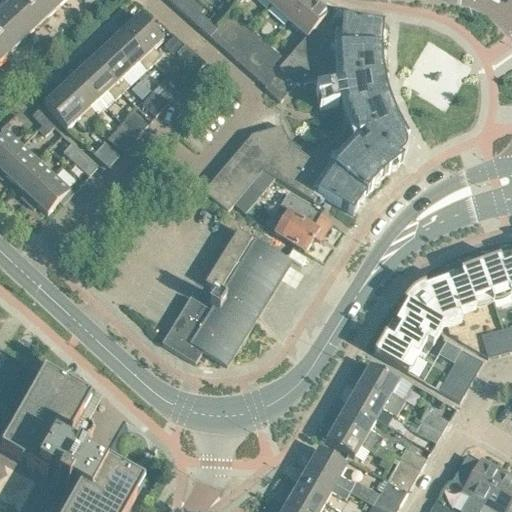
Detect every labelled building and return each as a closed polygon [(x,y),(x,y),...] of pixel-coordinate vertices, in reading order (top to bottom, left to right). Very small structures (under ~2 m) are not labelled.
[(26,40),(42,25),(18,0),(16,0),(2,14),(26,40)] [(18,0),(42,25),(57,10),(47,0),(18,0)] [(47,0),(57,10),(68,0),(47,0)] [(188,0),(180,0),(173,9),(193,26),(204,14),(188,0)] [(278,0),(260,0),(271,9),(278,0)] [(289,25),(309,3),(305,0),(278,0),(271,9),(289,25)] [(307,41),(321,24),(327,18),(309,3),(289,25),(306,40),(307,41)] [(0,43),(10,54),(26,40),(2,14),(0,15),(0,43)] [(231,16),(216,32),(209,40),(217,47),(223,52),(265,90),(264,91),(280,105),(296,87),(298,89),(341,83),(347,112),(348,125),(344,138),(335,148),(324,154),(310,155),(298,151),(287,142),(282,131),(281,130),(251,139),(203,196),(227,216),(234,207),(265,171),(313,205),(317,197),(353,218),(367,197),(384,180),(403,165),(401,163),(405,158),(406,152),(404,146),(407,144),(395,123),(386,99),(382,78),(381,52),(383,28),(342,21),(340,36),(334,35),(321,24),(307,41),(306,40),(285,64),(231,16)] [(154,67),(161,60),(153,52),(162,43),(139,19),(123,34),(154,67)] [(207,24),(200,32),(209,40),(216,32),(207,24)] [(123,34),(107,49),(130,73),(139,66),(146,74),(154,67),(123,34)] [(174,56),(183,49),(175,40),(166,48),(174,56)] [(0,63),(10,54),(0,43),(0,63)] [(197,75),(204,67),(205,66),(184,47),(176,56),(197,75)] [(107,49),(91,63),(122,96),(129,89),(122,81),(130,73),(107,49)] [(122,96),(91,63),(75,78),(98,103),(107,95),(114,103),(122,96)] [(90,126),(97,119),(90,111),(98,103),(75,78),(60,93),(90,126)] [(173,84),(180,91),(187,84),(183,80),(177,80),(173,84)] [(319,112),(337,108),(333,89),(315,93),(319,112)] [(90,126),(60,93),(43,108),(66,133),(75,124),(83,132),(90,126)] [(166,109),(173,101),(165,94),(158,101),(166,109)] [(166,109),(158,101),(152,96),(142,105),(148,110),(157,118),(166,109)] [(40,127),(46,122),(38,113),(32,119),(40,127)] [(136,140),(147,129),(132,115),(122,127),(136,140)] [(44,139),(48,136),(54,131),(46,122),(40,127),(41,129),(38,133),(44,139)] [(122,157),(136,140),(122,127),(107,143),(122,157)] [(0,172),(21,149),(5,134),(0,139),(0,172)] [(108,171),(119,160),(104,146),(93,158),(108,171)] [(68,162),(77,153),(71,147),(62,156),(68,162)] [(15,188),(37,164),(21,149),(0,172),(0,181),(2,184),(6,180),(15,188)] [(88,180),(97,172),(77,153),(68,162),(88,180)] [(27,207),(53,179),(37,164),(15,188),(24,197),(20,201),(27,207)] [(69,194),(53,179),(27,207),(34,213),(38,209),(47,218),(58,206),(62,209),(73,198),(69,194)] [(260,199),(249,189),(234,207),(245,217),(260,199)] [(320,245),(332,226),(286,197),(278,209),(286,214),(272,236),(304,256),(313,241),(320,245)] [(237,234),(236,236),(204,287),(216,294),(206,311),(190,301),(161,347),(195,368),(203,355),(226,370),(290,267),(238,234),(237,234)] [(384,338),(373,356),(407,376),(408,375),(401,371),(410,356),(417,360),(422,351),(426,344),(432,348),(442,331),(461,324),(459,317),(476,311),(473,304),(489,298),(492,305),(493,305),(491,297),(507,291),(510,299),(511,297),(511,265),(502,269),(498,260),(460,274),(463,283),(448,289),(446,283),(425,291),(424,289),(424,287),(420,288),(412,294),(405,302),(403,305),(404,305),(406,307),(395,326),(400,329),(392,342),(384,338)] [(511,329),(503,331),(510,355),(511,354),(511,329)] [(503,331),(492,335),(499,358),(510,355),(503,331)] [(492,335),(481,338),(487,361),(499,358),(492,335)] [(426,344),(422,351),(428,355),(432,348),(426,344)] [(461,353),(455,363),(477,376),(483,366),(461,353)] [(455,363),(449,373),(471,386),(477,376),(455,363)] [(400,412),(405,404),(391,396),(397,385),(369,369),(358,388),(400,412)] [(449,373),(444,384),(465,396),(471,386),(449,373)] [(74,452),(64,447),(90,400),(43,374),(0,451),(0,452),(46,479),(48,476),(58,481),(56,484),(67,490),(69,487),(78,493),(67,511),(129,511),(143,488),(96,461),(95,464),(85,459),(86,457),(85,456),(89,453),(90,449),(88,444),(84,442),(79,443),(76,446),(76,451),(75,451),(74,452)] [(444,384),(438,394),(459,406),(465,396),(444,384)] [(400,412),(358,388),(347,406),(375,423),(382,412),(396,420),(400,412)] [(378,450),(383,442),(369,434),(375,423),(347,406),(336,425),(378,450)] [(442,436),(448,425),(427,413),(421,424),(442,436)] [(435,447),(442,436),(421,424),(414,435),(435,447)] [(360,449),(374,458),(378,450),(336,425),(333,431),(329,429),(321,442),(325,445),(342,455),(354,461),(360,449)] [(420,474),(426,463),(405,451),(399,462),(420,474)] [(349,496),(354,488),(340,480),(346,468),(318,452),(307,471),(349,496)] [(406,497),(420,474),(399,462),(386,485),(406,497)] [(480,511),(502,475),(481,462),(476,470),(464,463),(452,484),(464,491),(461,496),(471,501),(466,510),(464,509),(462,511),(480,511)] [(349,496),(307,471),(296,490),(324,506),(331,495),(345,503),(349,496)] [(511,511),(511,480),(502,475),(480,511),(511,511)] [(291,511),(321,511),(324,506),(296,490),(285,509),(291,511)] [(376,511),(397,511),(399,510),(378,498),(372,509),(376,511)]
